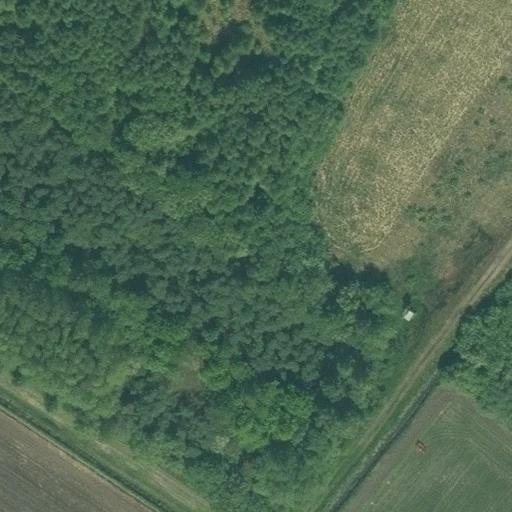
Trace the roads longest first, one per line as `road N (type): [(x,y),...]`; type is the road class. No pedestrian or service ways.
road 1 (track): [(511,251),(308,511)]
road 2 (track): [(201,511),(0,378)]
